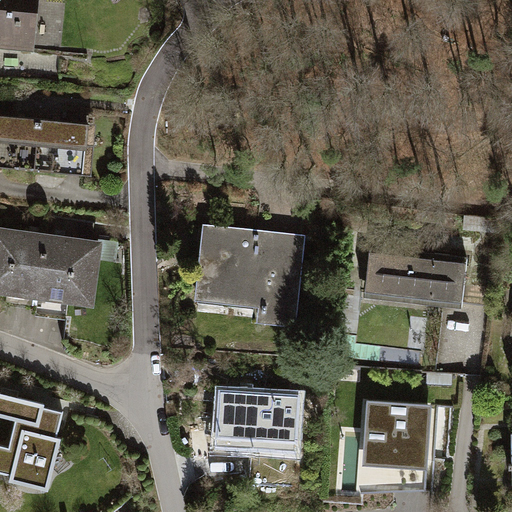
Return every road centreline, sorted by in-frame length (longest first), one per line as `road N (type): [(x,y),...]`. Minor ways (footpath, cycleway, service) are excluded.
road 1 (unclassified): [(145,157),(511,209)]
road 2 (residential): [(151,405),(145,157)]
road 3 (residential): [(145,157),(146,96),(211,0)]
road 4 (residential): [(151,405),(0,345)]
